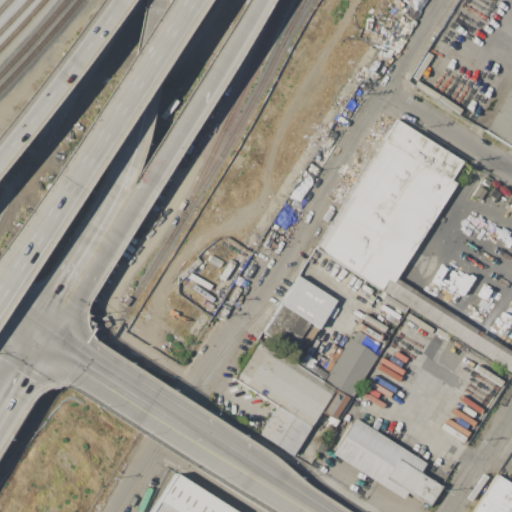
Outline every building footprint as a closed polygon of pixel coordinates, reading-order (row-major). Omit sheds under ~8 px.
[(511,145),(511,147),(484,130),(511,86),(511,145)] [(313,248),(393,119),(461,161),(449,180),(454,183),(395,278),(392,282),(387,279),(380,289),(313,248)] [(336,301),(318,328),(308,322),(298,338),(302,340),(294,352),(260,330),(296,275),(336,301)] [(387,279),(392,282),(395,278),(511,350),(511,372),(511,374),(378,292),(380,289),(387,279)] [(351,400),(334,389),(322,381),(349,338),(351,339),(357,330),(379,344),(373,353),(379,357),(351,400)] [(310,428),(276,406),(231,378),(256,339),(322,381),(334,389),(320,411),(310,428)] [(334,389),(351,400),(337,422),(320,411),(334,389)] [(276,406),(310,428),(292,455),(259,434),(276,406)] [(354,418),(425,463),(418,473),(440,487),(428,506),(406,492),(402,499),(331,453),(354,418)] [(149,511),(174,473),(234,511),(149,511)] [(511,511),(471,511),(495,475),(511,485),(511,511)]
